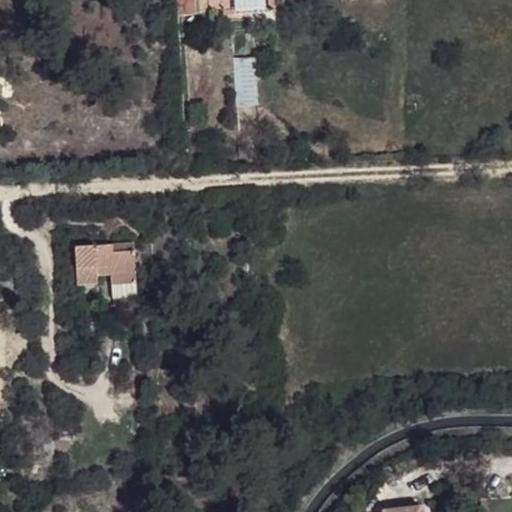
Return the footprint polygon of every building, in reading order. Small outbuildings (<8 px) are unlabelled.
[(177,0),(179,18),(196,17),(195,0),(177,0)] [(229,0),(231,17),(258,15),(256,0),(229,0)] [(274,0),(256,0),(258,15),(276,13),(274,0)] [(259,106),(257,59),(232,60),(234,109),(259,106)] [(69,251),(71,289),(93,288),(93,279),(105,279),(131,277),(129,248),(69,251)] [(16,290),(14,251),(0,251),(0,286),(0,291),(16,290)] [(131,277),(105,279),(106,304),(131,302),(131,277)]
